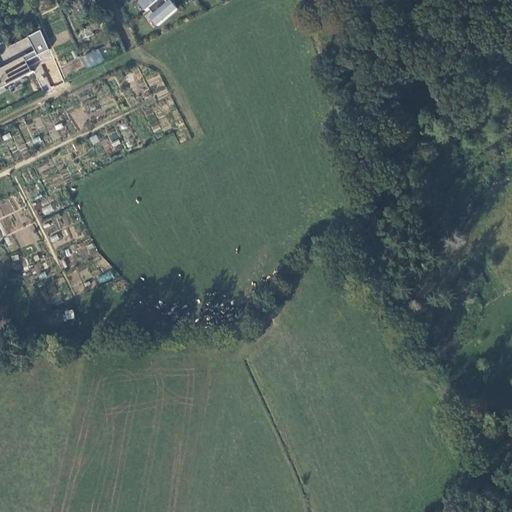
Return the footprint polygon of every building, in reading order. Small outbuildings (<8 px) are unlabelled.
[(148,10),(152,7),(159,0),(143,0),(141,1),(148,10)] [(159,0),(152,7),(156,13),(153,16),(159,24),(179,7),(173,0),(159,0)] [(39,55),(51,49),(42,30),(30,36),(37,52),(39,55)] [(83,58),(89,70),(104,62),(98,51),(83,58)] [(0,87),(34,71),(29,60),(28,57),(0,71),(0,87)] [(51,204),(41,208),(45,216),(54,211),(51,204)] [(100,284),(113,277),(110,271),(97,277),(100,284)] [(65,311),(66,319),(74,318),(73,310),(65,311)]
